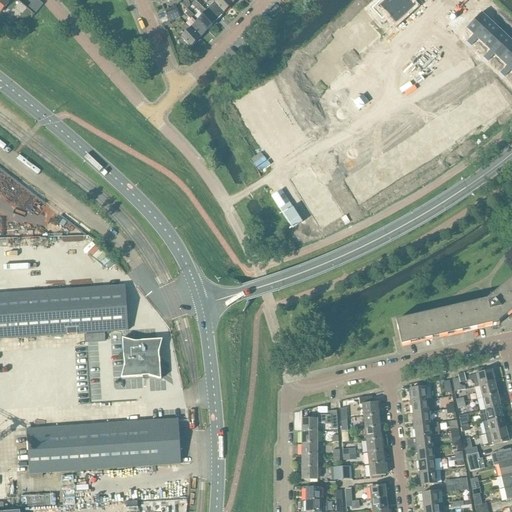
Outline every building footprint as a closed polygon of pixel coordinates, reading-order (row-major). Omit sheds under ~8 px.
[(0,0),(0,13),(11,0),(0,0)] [(43,5),(37,0),(33,0),(27,8),(35,15),(43,5)] [(212,0),(215,3),(214,3),(224,13),(232,4),(228,0),(212,0)] [(389,0),(380,0),(371,9),(382,20),(387,15),(395,24),(404,15),(389,0)] [(389,0),(404,15),(413,7),(406,0),(389,0)] [(200,22),(208,30),(216,22),(206,12),(206,11),(196,2),(193,6),(203,15),(198,20),(200,22)] [(214,3),(206,11),(206,12),(216,22),(224,13),(214,3)] [(167,17),(178,12),(176,7),(165,11),(167,17)] [(363,9),(348,23),(368,44),(377,36),(366,24),(372,19),(363,9)] [(194,16),(188,11),(185,14),(190,20),(194,16)] [(178,12),(167,17),(169,22),(181,18),(178,12)] [(483,12),(467,29),(473,35),(470,39),(474,43),(477,39),(475,37),(491,20),(483,12)] [(208,30),(200,22),(198,20),(189,29),(199,39),(208,30)] [(491,20),(475,37),(477,39),(484,45),(501,26),(497,29),(492,24),(490,22),(492,20),(491,20)] [(348,23),(334,36),(343,46),(348,41),(357,51),(359,49),(360,50),(366,44),(365,44),(366,43),(368,45),(368,44),(348,23)] [(501,26),(484,45),(490,51),(486,55),(491,58),(494,55),(492,53),(510,34),(501,26)] [(199,39),(189,29),(181,38),(181,39),(178,41),(178,44),(181,48),(184,48),(187,45),(190,49),(199,39)] [(511,36),(510,34),(492,53),(494,55),(500,61),(511,48),(511,36)] [(332,44),(318,58),(336,77),(345,69),(338,61),(339,60),(343,56),(332,44)] [(511,48),(500,61),(507,66),(503,70),(507,74),(511,70),(509,68),(511,64),(511,48)] [(321,61),(307,74),(314,82),(319,78),(327,86),(336,77),(318,58),(321,61)] [(475,70),(471,73),(475,80),(479,77),(475,70)] [(287,71),(257,91),(286,137),(317,118),(287,71)] [(471,73),(467,76),(471,82),(475,80),(471,73)] [(457,82),(453,85),(457,91),(461,88),(457,82)] [(493,84),(482,91),(496,113),(507,106),(493,84)] [(453,85),(449,87),(453,94),(457,91),(453,85)] [(474,96),(473,97),(487,118),(496,113),(482,91),(484,95),(476,100),(474,96)] [(439,93),(434,96),(439,103),(443,100),(439,93)] [(434,96),(430,99),(434,105),(439,103),(434,96)] [(473,97),(464,102),(478,124),(487,118),(473,97)] [(465,105),(456,110),(469,130),(478,124),(464,102),(464,103),(465,105)] [(420,105),(416,108),(420,114),(425,112),(420,105)] [(416,108),(412,110),(416,117),(420,114),(416,108)] [(446,114),(460,136),(469,130),(456,110),(448,116),(446,114)] [(446,114),(437,120),(452,143),(451,141),(460,136),(446,114)] [(402,117),(398,119),(402,126),(406,123),(402,117)] [(398,119),(394,122),(398,129),(402,126),(398,119)] [(440,126),(432,132),(443,149),(452,143),(437,120),(436,120),(440,126)] [(384,128),(380,131),(384,138),(388,135),(384,128)] [(380,131),(376,134),(380,140),(384,138),(380,131)] [(420,133),(434,155),(443,149),(432,132),(423,137),(420,133)] [(420,133),(411,139),(424,161),(434,155),(420,133)] [(403,147),(415,167),(424,161),(411,139),(410,140),(413,144),(405,149),(403,147)] [(366,140),(362,143),(366,149),(370,146),(366,140)] [(362,143),(357,145),(362,152),(366,149),(362,143)] [(393,150),(392,151),(406,172),(415,167),(403,147),(394,152),(393,150)] [(348,151),(343,154),(348,161),(352,158),(348,151)] [(392,151),(383,157),(397,178),(406,172),(392,151)] [(343,154),(339,157),(343,163),(348,161),(343,154)] [(375,162),(374,162),(388,184),(397,178),(383,157),(385,161),(377,166),(375,162)] [(374,162),(365,168),(379,190),(388,184),(374,162)] [(330,163),(324,167),(327,172),(333,167),(330,163)] [(333,167),(327,172),(330,176),(336,172),(333,167)] [(356,174),(370,196),(379,190),(365,168),(365,169),(367,173),(359,178),(356,174)] [(309,170),(291,181),(297,191),(315,179),(309,170)] [(345,181),(359,202),(370,196),(356,174),(345,181)] [(315,179),(297,191),(303,200),(323,187),(322,187),(320,188),(315,179)] [(342,181),(335,185),(338,190),(345,186),(342,181)] [(345,186),(338,190),(341,195),(348,190),(345,186)] [(323,187),(303,200),(309,208),(311,207),(328,196),(323,187)] [(351,195),(344,199),(347,204),(354,200),(351,195)] [(311,207),(309,208),(314,218),(332,206),(326,197),(311,207)] [(332,206),(314,218),(321,227),(340,215),(340,214),(334,205),(332,206)] [(346,216),(341,219),(343,222),(345,226),(350,223),(348,220),(346,216)] [(511,278),(486,300),(395,321),(401,346),(492,325),(492,326),(499,325),(499,323),(511,311),(511,278)] [(0,339),(128,331),(125,286),(0,294),(0,339)] [(149,377),(160,380),(161,380),(159,352),(162,340),(134,342),(122,339),(124,366),(121,379),(149,377)] [(476,375),(471,376),(472,380),(474,388),(479,387),(479,386),(495,382),(492,371),(476,375)] [(459,379),(453,380),(455,392),(457,391),(456,391),(462,390),(466,390),(465,386),(463,386),(460,385),(459,379)] [(445,394),(451,393),(449,381),(443,382),(445,394)] [(481,398),(497,394),(495,382),(479,386),(479,387),(481,398)] [(411,402),(427,400),(426,388),(410,389),(411,402)] [(484,409),(500,405),(497,394),(481,398),(484,409)] [(412,414),(429,412),(427,400),(411,402),(412,414)] [(363,404),(361,404),(363,417),(379,415),(377,403),(372,403),(363,404)] [(487,421),(503,417),(500,405),(484,409),(487,421)] [(331,430),(338,429),(337,411),(330,411),(330,415),(316,415),(316,419),(301,419),(301,432),(317,432),(317,431),(325,431),(325,425),(331,425),(331,430)] [(414,426),(430,424),(429,412),(412,414),(414,426)] [(459,416),(460,423),(461,428),(468,426),(467,422),(469,422),(468,414),(459,416)] [(364,429),(380,427),(379,415),(363,417),(364,429)] [(490,433),(506,429),(503,417),(487,421),(490,433)] [(178,419),(162,420),(26,429),(29,475),(32,474),(34,507),(50,506),(48,473),(181,465),(178,419)] [(415,437),(431,435),(430,424),(414,426),(415,437)] [(365,441),(382,439),(380,427),(364,429),(365,441)] [(506,429),(490,433),(485,434),(488,447),(509,442),(506,429)] [(317,432),(301,432),(302,444),(318,444),(317,432)] [(416,449),(433,447),(431,435),(415,437),(416,449)] [(367,452),(383,451),(382,439),(365,441),(367,452)] [(318,444),(302,444),(302,456),(318,456),(318,444)] [(418,461),(434,459),(433,447),(416,449),(418,461)] [(466,456),(478,453),(476,447),(465,450),(466,456)] [(510,450),(490,454),(493,466),(498,465),(511,461),(511,452),(511,449),(510,450)] [(368,465),(384,463),(383,451),(367,452),(368,465)] [(478,453),(466,456),(467,462),(470,472),(480,469),(477,460),(479,459),(478,453)] [(302,468),(318,468),(318,456),(302,456),(302,468)] [(419,473),(435,471),(434,459),(418,461),(419,473)] [(511,461),(498,465),(501,477),(511,473),(511,461)] [(384,463),(368,465),(370,477),(386,475),(384,463)] [(333,468),(330,468),(331,480),(334,480),(335,480),(343,480),(342,467),(340,467),(333,468)] [(350,467),(342,467),(343,480),(351,479),(350,467)] [(318,468),(302,468),(302,480),(318,480),(318,468)] [(435,471),(419,473),(421,486),(437,484),(435,471)] [(503,488),(511,486),(511,473),(501,477),(503,488)] [(370,500),(386,498),(385,485),(369,487),(370,500)] [(511,486),(503,488),(506,501),(511,499),(511,486)] [(306,500),(322,500),(322,488),(306,488),(306,500)] [(423,506),(439,504),(438,492),(422,494),(423,506)] [(372,511),(387,510),(386,498),(370,500),(372,511)] [(322,500),(306,500),(305,511),(326,511),(327,501),(322,501),(322,500)] [(487,503),(482,504),(475,506),(476,511),(488,509),(487,503)]
